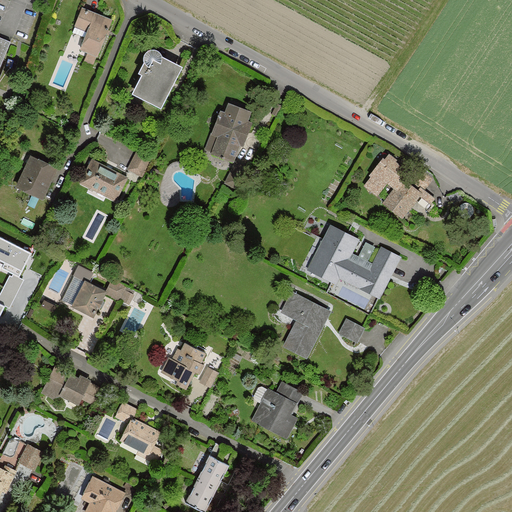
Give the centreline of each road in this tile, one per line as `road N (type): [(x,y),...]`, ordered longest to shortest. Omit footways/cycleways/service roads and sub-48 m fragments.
road 1 (residential): [(511,212),(142,0)]
road 2 (secondary): [(511,246),(306,480)]
road 3 (residential): [(306,480),(38,339)]
